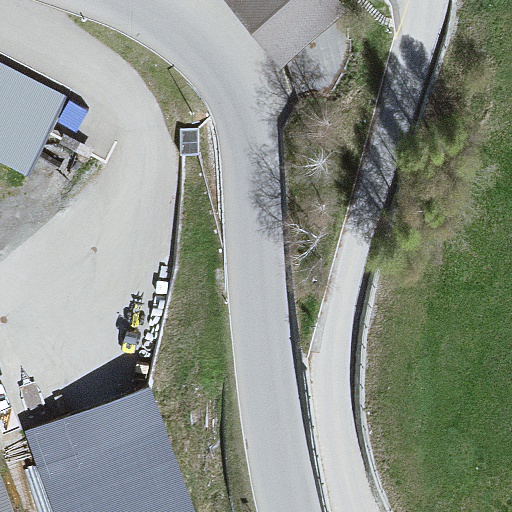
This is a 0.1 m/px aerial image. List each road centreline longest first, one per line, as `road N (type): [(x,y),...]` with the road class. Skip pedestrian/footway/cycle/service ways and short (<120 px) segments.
road 1 (tertiary): [(283,511),(254,348),(245,122),(212,54),(115,0)]
road 2 (residential): [(357,511),(334,416),(359,257),(424,0)]
